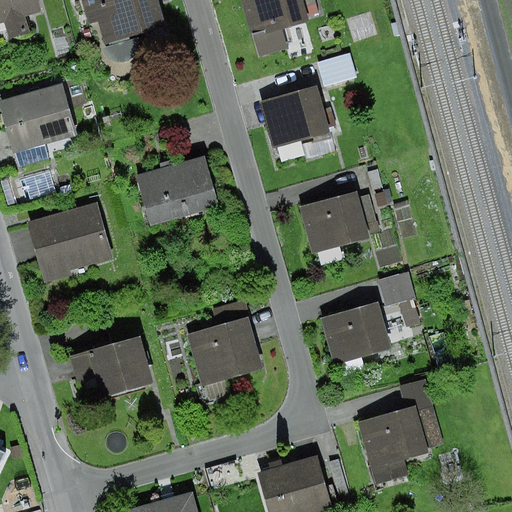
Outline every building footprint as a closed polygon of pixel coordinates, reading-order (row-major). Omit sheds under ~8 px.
[(37,0),(0,0),(0,23),(4,23),(9,39),(29,33),(25,17),(41,12),(37,0)] [(80,0),(87,24),(100,21),(106,43),(111,41),(112,45),(102,49),(104,53),(107,57),(110,59),(114,61),(119,63),(126,62),(131,59),(135,56),(139,52),(140,47),(141,43),(141,37),(130,40),(129,36),(166,26),(158,0),(80,0)] [(240,0),(258,59),(288,50),(282,29),(308,21),(307,16),(319,12),(315,0),(240,0)] [(317,63),(325,88),(356,79),(349,54),(317,63)] [(62,84),(0,101),(0,111),(12,154),(15,153),(19,167),(50,159),(45,144),(76,135),(62,84)] [(316,87),(260,103),(273,149),(276,148),(281,164),(306,157),(301,141),(330,133),(328,127),(335,125),(330,109),(322,111),(316,87)] [(161,170),(136,176),(150,227),(219,208),(205,157),(175,165),(174,160),(160,164),(161,170)] [(377,170),(367,173),(372,190),(382,187),(377,170)] [(384,192),(375,195),(378,207),(388,205),(384,192)] [(356,193),(300,208),(313,254),(317,253),(321,267),(343,261),(339,246),(368,239),(364,223),(375,221),(368,195),(357,198),(356,193)] [(97,204),(28,223),(45,284),(72,276),(70,270),(112,258),(97,204)] [(408,271),(378,280),(386,308),(399,304),(406,328),(420,324),(413,299),(415,298),(408,271)] [(213,309),(218,328),(248,319),(252,318),(247,299),(213,309)] [(377,302),(320,318),(334,365),(390,348),(377,302)] [(218,328),(188,336),(202,387),(262,371),(248,319),(218,328)] [(142,335),(69,355),(75,378),(98,371),(105,398),(155,384),(142,335)] [(400,387),(406,411),(414,409),(415,411),(433,406),(426,380),(400,387)] [(406,411),(359,424),(376,485),(409,476),(404,460),(428,453),(426,447),(443,442),(433,406),(415,411),(414,409),(406,411)] [(20,446),(10,448),(13,459),(23,457),(20,446)] [(316,457),(257,474),(267,511),(324,511),(331,510),(316,457)] [(339,460),(328,463),(339,502),(350,500),(339,460)] [(198,511),(193,492),(124,511),(198,511)]
